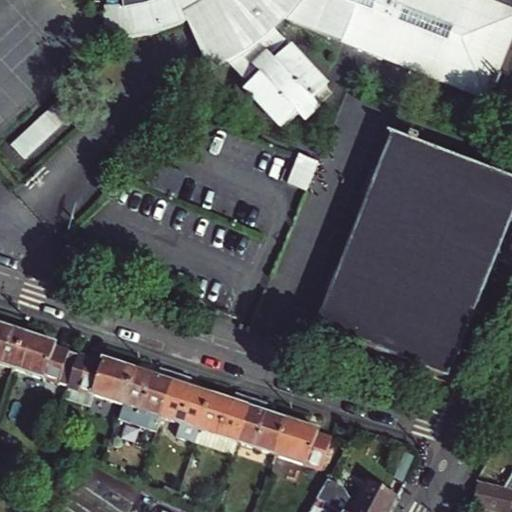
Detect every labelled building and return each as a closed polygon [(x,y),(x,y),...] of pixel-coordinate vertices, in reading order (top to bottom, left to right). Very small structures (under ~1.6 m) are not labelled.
[(216,67),(232,79),(233,79),(235,77),(254,91),(258,87),(263,91),(258,97),(299,128),(336,79),(274,32),(283,20),(484,99),(495,73),(503,76),(492,102),(511,110),(511,0),(488,0),(487,4),(476,0),(166,0),(164,1),(141,8),(108,11),(108,43),(150,40),(182,29),(185,27),(199,21),(211,14),(219,10),(231,34),(216,67)] [(185,27),(182,29),(220,87),(232,79),(216,67),(231,34),(219,10),(211,14),(199,21),(185,27)] [(20,157),(63,126),(52,111),(9,143),(20,157)] [(511,178),(391,134),(317,333),(449,382),(496,257),(511,213),(511,178)] [(309,191),(319,164),(301,157),(291,185),(309,191)] [(159,165),(151,186),(176,196),(184,175),(159,165)] [(511,213),(496,257),(511,263),(511,213)] [(67,250),(59,270),(77,276),(84,257),(67,250)] [(0,367),(12,371),(24,335),(0,326),(0,367)] [(55,345),(24,335),(12,371),(66,389),(77,357),(54,349),(55,345)] [(66,389),(122,408),(134,371),(103,361),(101,365),(77,357),(66,389)] [(122,408),(160,420),(174,375),(160,371),(157,379),(134,371),(122,408)] [(178,440),(194,445),(210,396),(186,388),(189,380),(174,375),(160,420),(182,427),(178,440)] [(232,457),(236,444),(250,400),(235,395),(233,404),(210,396),(194,445),(232,457)] [(236,444),(274,457),(286,421),(263,413),(266,405),(250,400),(236,444)] [(317,431),(286,421),(274,457),(319,472),(330,439),(315,435),(317,431)] [(511,472),(503,488),(511,490),(511,472)] [(349,511),(389,511),(397,498),(366,481),(349,511)] [(511,491),(478,485),(474,505),(507,511),(510,511),(511,507),(511,491)] [(341,511),(324,502),(318,511),(341,511)]
